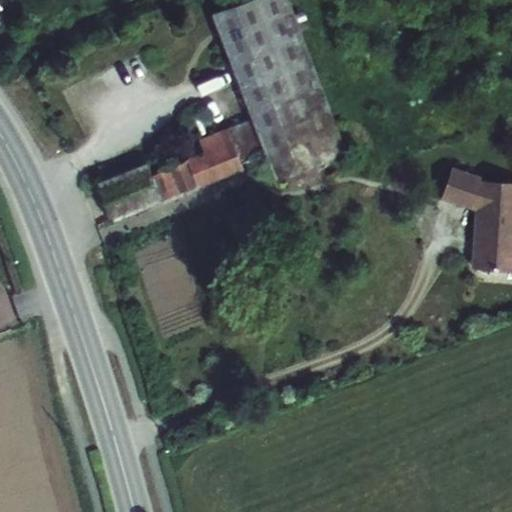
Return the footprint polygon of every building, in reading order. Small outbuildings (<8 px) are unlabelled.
[(296,0),(255,0),(221,14),(263,116),(332,88),(296,0)] [(276,150),(287,177),(357,149),(332,88),(263,116),(276,150)] [(211,138),(216,149),(240,139),(249,161),(276,150),(263,116),(211,138)] [(251,165),(249,161),(240,139),(216,149),(155,174),(166,200),(251,165)] [(150,162),(101,183),(117,221),(166,200),(155,174),(150,162)] [(511,182),(482,180),(451,168),(443,195),(478,207),(474,268),(511,270),(511,182)]
